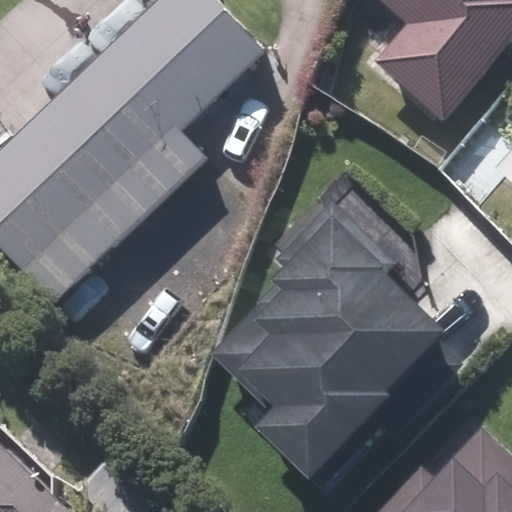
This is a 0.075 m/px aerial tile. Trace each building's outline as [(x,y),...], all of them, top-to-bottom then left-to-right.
[(178,0),(0,169),(0,231),(68,303),(217,160),(192,135),(279,54),(228,0),(178,0)] [(511,40),(511,0),(367,0),(407,30),(374,68),(442,124),(511,40)] [(511,149),(493,171),(511,187),(511,149)] [(250,432),(304,485),(343,446),(339,442),(438,344),(382,288),(395,275),(329,209),(270,268),(283,281),(205,359),(264,418),(250,432)] [(124,341),(148,362),(203,302),(178,280),(124,341)] [(0,511),(85,511),(0,424),(0,511)] [(511,511),(511,464),(477,432),(430,482),(419,472),(381,511),(511,511)] [(111,455),(74,497),(91,511),(147,511),(160,498),(111,455)]
